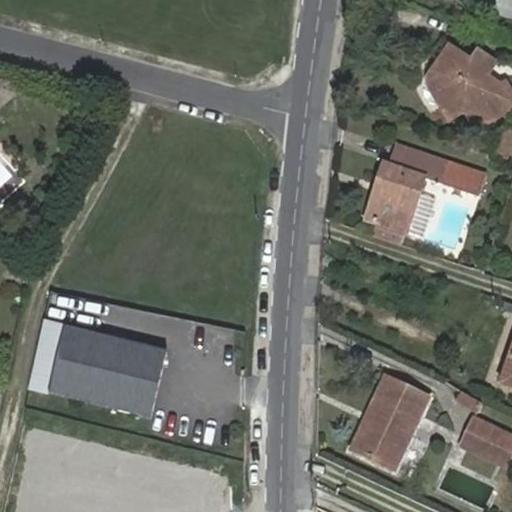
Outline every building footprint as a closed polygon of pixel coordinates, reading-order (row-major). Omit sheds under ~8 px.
[(462,60),(443,49),(421,86),(448,127),(463,119),(474,136),(511,112),(498,87),(491,90),(480,72),(487,58),(469,47),(462,60)] [(495,161),(511,166),(511,132),(505,130),(495,161)] [(368,223),(396,232),(412,180),(472,199),(478,179),(389,151),(383,170),(378,168),(371,188),(378,190),(368,223)] [(378,190),(371,188),(361,220),(368,223),(378,190)] [(169,357),(63,333),(48,400),(154,424),(169,357)] [(511,351),(501,385),(511,388),(511,351)] [(421,399),(380,380),(344,452),(386,471),(421,399)] [(459,408),(478,412),(480,398),(462,395),(459,408)] [(456,438),(500,460),(509,440),(465,420),(456,438)] [(496,468),(500,460),(456,438),(452,447),(496,468)]
